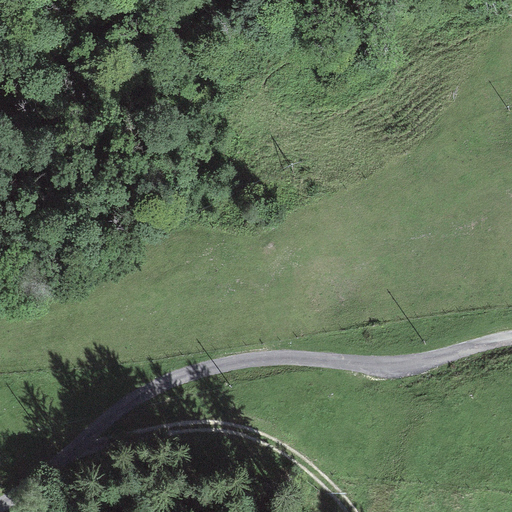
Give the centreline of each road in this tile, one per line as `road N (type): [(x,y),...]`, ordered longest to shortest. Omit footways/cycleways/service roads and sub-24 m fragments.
road 1 (unclassified): [(511,336),(404,363),(258,358),(185,373),(118,408),(68,456),(0,497)]
road 2 (track): [(68,456),(165,428),(228,426),(283,447),(351,511)]
